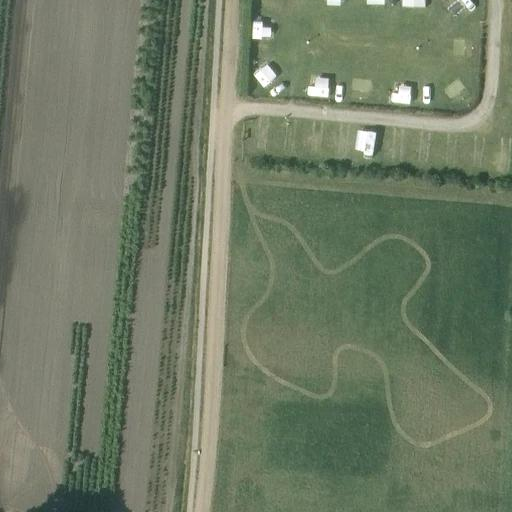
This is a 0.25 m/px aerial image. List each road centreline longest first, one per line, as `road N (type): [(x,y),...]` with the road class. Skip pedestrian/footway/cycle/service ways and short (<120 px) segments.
road 1 (track): [(231,0),(199,511)]
road 2 (unknown): [(497,0),(487,106),(461,130),(226,94)]
